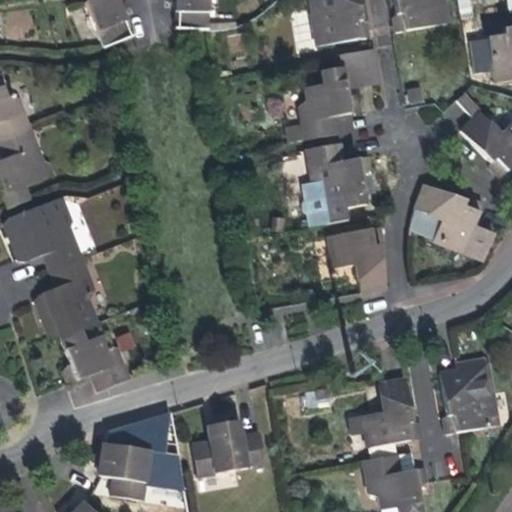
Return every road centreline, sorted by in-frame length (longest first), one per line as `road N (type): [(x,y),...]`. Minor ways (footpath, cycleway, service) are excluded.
road 1 (residential): [(413,319),(106,413),(39,450),(0,459)]
road 2 (residential): [(413,319),(402,218),(430,132)]
